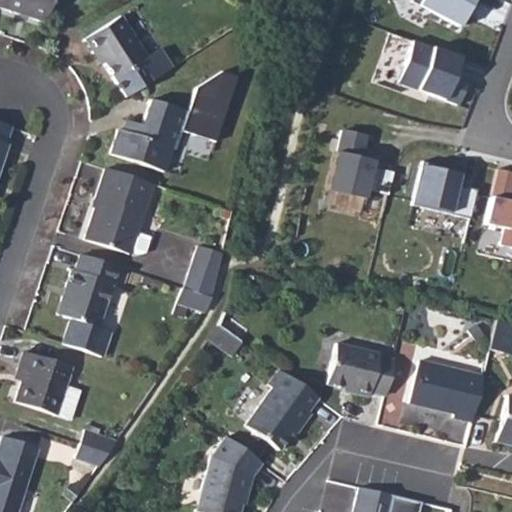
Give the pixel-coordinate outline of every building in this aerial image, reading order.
[(0,0),(0,6),(46,22),(53,0),(0,0)] [(409,0),(457,24),(470,0),(474,3),(475,0),(409,0)] [(77,47),(86,62),(91,60),(98,72),(107,86),(118,103),(164,73),(153,57),(141,65),(114,24),(77,47)] [(457,56),(410,39),(394,81),(456,103),(464,80),(450,74),(451,72),(457,56)] [(91,60),(86,62),(93,74),(98,72),(91,60)] [(465,77),(451,72),(450,74),(464,80),(465,77)] [(119,129),(111,154),(165,172),(173,146),(177,147),(188,111),(151,100),(143,124),(131,120),(127,132),(119,129)] [(0,167),(7,144),(5,143),(10,127),(0,123),(0,167)] [(385,193),(390,170),(370,166),(371,159),(359,156),(364,135),(338,129),(325,186),(363,195),(364,188),(385,193)] [(458,168),(420,160),(409,203),(468,217),(475,188),(455,183),(458,168)] [(157,185),(109,169),(100,200),(104,201),(91,242),(134,256),(134,254),(139,255),(145,256),(150,255),(155,239),(141,234),(157,185)] [(511,178),(511,174),(494,171),(482,226),(500,230),(496,245),(511,248),(511,203),(507,202),(511,178)] [(420,273),(449,278),(454,248),(425,244),(420,273)] [(178,288),(206,297),(209,286),(215,252),(193,245),(178,288)] [(66,298),(63,297),(57,315),(71,320),(63,345),(102,359),(110,333),(97,328),(112,284),(122,287),(127,271),(80,255),(75,272),(71,271),(66,288),(69,289),(66,298)] [(178,288),(174,302),(201,311),(206,297),(178,288)] [(211,328),(205,337),(227,354),(234,345),(211,328)] [(489,328),(482,358),(497,361),(505,331),(489,328)] [(205,337),(201,342),(224,358),(227,354),(205,337)] [(320,387),(338,391),(349,393),(348,396),(360,399),(362,395),(379,399),(387,363),(371,359),(371,357),(330,347),(320,387)] [(26,373),(16,402),(57,416),(72,369),(24,353),(18,371),(26,373)] [(448,421),(466,425),(477,379),(414,365),(404,406),(449,416),(448,421)] [(310,401),(273,373),(263,388),(267,391),(239,429),(272,453),(282,440),(301,414),(310,401)] [(511,400),(503,398),(493,444),(511,449),(511,400)] [(301,414),(282,440),(286,443),(304,417),(301,414)] [(104,453),(113,440),(81,429),(76,443),(104,453)] [(0,511),(19,511),(40,451),(3,439),(0,448),(0,511)] [(254,465),(219,440),(204,461),(192,511),(234,511),(238,496),(240,497),(245,478),(254,465)] [(72,457),(95,465),(104,453),(76,443),(72,457)] [(416,511),(418,506),(355,491),(350,511),(416,511)]
